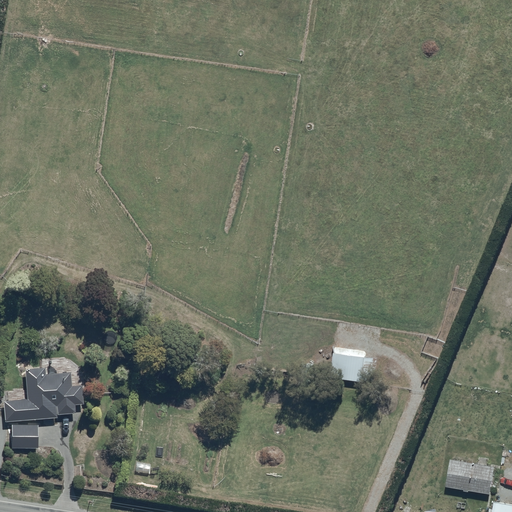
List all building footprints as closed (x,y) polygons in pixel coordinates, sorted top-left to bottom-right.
[(377,356),(334,350),(330,375),(374,381),(377,356)] [(3,399),(4,420),(56,416),(55,404),(56,404),(57,412),(74,411),(74,403),(82,402),(81,383),(71,384),(70,371),(45,372),(44,366),(24,367),(26,397),(3,399)] [(37,423),(11,423),(11,446),(37,446),(37,423)] [(478,461),(451,457),(446,484),(464,487),(464,489),(469,490),(469,488),(490,492),(495,464),(486,463),(487,458),(479,457),(478,461)] [(135,471),(149,474),(151,465),(137,462),(135,471)] [(511,511),(511,502),(494,500),(491,511),(511,511)]
